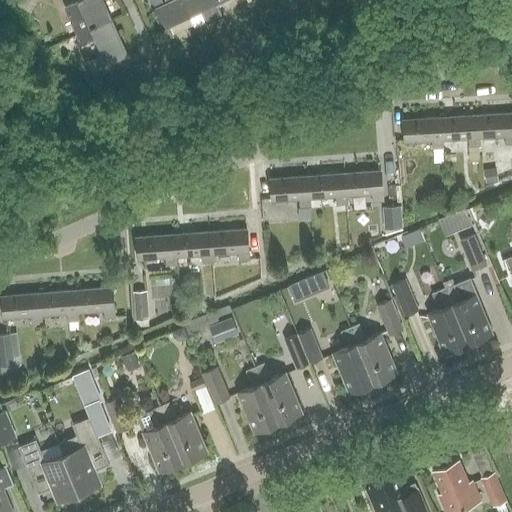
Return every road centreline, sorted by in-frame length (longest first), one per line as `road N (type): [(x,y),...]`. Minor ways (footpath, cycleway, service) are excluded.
road 1 (residential): [(0,264),(511,40)]
road 2 (residential): [(159,511),(511,365)]
